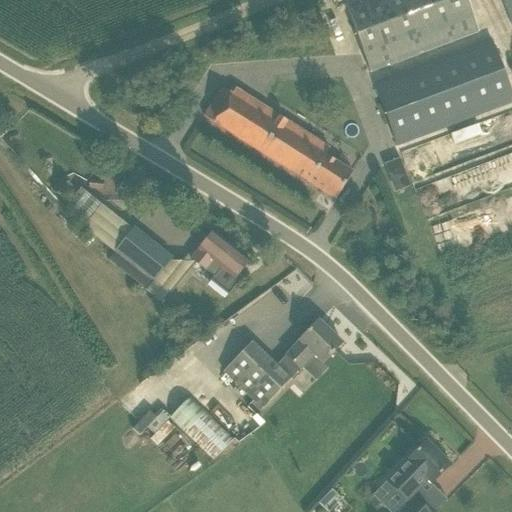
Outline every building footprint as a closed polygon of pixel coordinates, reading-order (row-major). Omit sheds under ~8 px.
[(342,0),(370,74),(478,33),(465,0),(342,0)] [(511,0),(500,0),(511,30),(511,0)] [(374,86),(397,147),(511,103),(511,97),(491,41),(374,86)] [(203,117),(335,200),(352,173),(324,155),(327,150),(233,90),(230,95),(221,89),(203,117)] [(395,190),(410,184),(400,158),(385,164),(395,190)] [(83,186),(64,207),(113,251),(132,229),(83,186)] [(114,253),(108,261),(145,291),(161,303),(178,282),(163,269),(171,259),(133,229),(132,230),(114,253)] [(210,281),(228,295),(235,286),(234,279),(248,261),(212,233),(190,260),(213,278),(210,281)] [(184,322),(180,327),(182,333),(187,336),(193,333),(194,326),(190,321),(184,322)] [(250,343),(222,372),(262,410),(301,369),(314,356),(322,364),(327,359),(341,344),(317,321),(304,335),(285,355),(286,356),(275,367),(250,343)] [(174,331),(167,337),(172,344),(179,338),(174,331)] [(169,419),(213,460),(233,438),(189,397),(169,419)] [(150,438),(164,420),(150,410),(137,428),(150,438)] [(387,483),(406,501),(426,481),(430,485),(449,465),(426,442),(407,461),(407,462),(387,483)] [(426,511),(415,500),(403,511),(426,511)]
